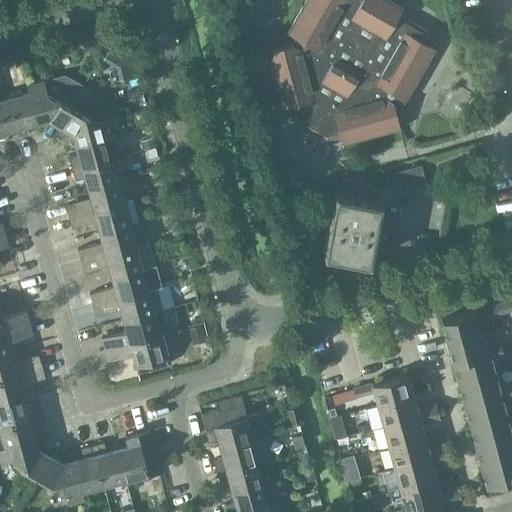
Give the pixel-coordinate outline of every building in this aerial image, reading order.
[(392,102),(395,113),(404,111),(402,105),(435,48),(426,43),(430,36),(429,31),(398,14),(402,7),(389,0),(304,0),(286,32),(295,37),(291,44),(392,102)] [(87,33),(78,41),(85,48),(94,40),(87,33)] [(291,44),(264,51),(279,109),(288,106),(292,120),(321,137),(339,133),(342,145),(399,129),(395,113),(392,102),(291,44)] [(110,47),(102,61),(115,69),(118,80),(135,76),(131,58),(110,47)] [(18,50),(5,53),(9,67),(21,63),(18,50)] [(28,92),(35,118),(43,116),(47,118),(47,119),(60,126),(74,101),(59,92),(55,93),(44,87),(43,80),(26,84),(28,92)] [(78,143),(105,136),(113,134),(108,118),(107,118),(101,97),(92,91),(90,96),(80,90),(74,101),(60,126),(72,133),(73,133),(76,135),(78,143)] [(28,92),(21,94),(20,91),(5,95),(14,129),(16,138),(28,134),(26,124),(28,120),(35,118),(28,92)] [(0,141),(9,139),(7,131),(11,130),(14,129),(5,95),(1,96),(0,96),(0,141)] [(144,111),(132,114),(136,125),(147,122),(144,111)] [(105,136),(78,143),(81,151),(78,154),(68,157),(71,169),(113,157),(109,143),(107,143),(105,136)] [(151,138),(140,141),(142,149),(153,146),(151,138)] [(113,157),(71,169),(74,180),(84,177),(88,179),(90,187),(117,180),(119,180),(113,157)] [(301,166),(273,173),(279,192),(306,185),(301,166)] [(421,166),(390,175),(394,191),(426,182),(421,166)] [(117,180),(90,187),(92,195),(90,198),(65,205),(68,217),(125,201),(121,187),(119,187),(117,180)] [(369,262),(381,200),(366,197),(362,190),(351,195),(334,192),(323,253),(340,257),(348,265),(354,259),(369,262)] [(102,231),(138,221),(132,199),(125,201),(68,217),(71,228),(96,221),(100,223),(102,231)] [(171,201),(161,204),(164,214),(174,211),(171,201)] [(174,213),(167,215),(172,234),(179,232),(174,213)] [(144,243),(138,221),(102,231),(104,239),(102,242),(76,249),(80,261),(144,243)] [(0,247),(8,245),(5,234),(0,235),(0,247)] [(114,275),(155,264),(149,242),(144,243),(80,261),(83,272),(108,265),(112,267),(114,275)] [(155,264),(114,275),(116,283),(114,286),(88,293),(92,305),(156,287),(161,286),(155,264)] [(126,319),(153,312),(162,310),(156,287),(92,305),(95,316),(120,309),(124,311),(126,319)] [(163,296),(164,310),(185,308),(184,294),(163,296)] [(496,305),(498,313),(510,310),(508,301),(496,305)] [(498,313),(496,305),(483,308),(485,317),(498,313)] [(446,341),(483,331),(480,318),(485,317),(483,308),(440,320),(446,341)] [(0,329),(29,322),(26,310),(0,317),(0,329)] [(153,312),(126,319),(128,327),(126,330),(100,337),(104,349),(161,333),(157,318),(155,319),(153,312)] [(6,340),(32,333),(29,322),(0,329),(0,353),(6,352),(4,344),(6,340)] [(200,325),(188,329),(192,344),(204,341),(200,325)] [(483,331),(446,341),(452,362),(501,349),(498,341),(487,344),(483,331)] [(161,333),(104,349),(107,360),(132,353),(136,355),(138,362),(134,363),(137,373),(167,364),(165,356),(167,356),(161,333)] [(457,383),(494,373),(491,360),(503,357),(501,349),(452,362),(457,383)] [(8,359),(6,352),(0,353),(0,376),(41,366),(38,354),(12,361),(8,359)] [(44,377),(41,366),(0,376),(0,400),(18,396),(16,388),(18,384),(44,377)] [(494,373),(457,383),(463,404),(511,391),(510,383),(498,386),(494,373)] [(375,406),(412,395),(406,374),(363,385),(366,394),(371,392),(375,406)] [(363,385),(352,388),(355,397),(366,394),(363,385)] [(511,391),(463,404),(469,425),(506,415),(502,402),(511,398),(511,391)] [(381,426),(418,416),(412,395),(375,406),(381,426)] [(0,424),(37,414),(34,403),(24,405),(20,403),(18,396),(0,400),(0,424)] [(217,436),(220,438),(223,446),(251,438),(242,404),(200,416),(207,439),(217,436)] [(423,415),(436,411),(433,404),(421,407),(423,415)] [(436,411),(423,415),(426,422),(438,419),(436,411)] [(0,439),(2,439),(4,446),(4,447),(30,440),(28,432),(30,428),(40,426),(37,414),(0,424),(0,439)] [(506,415),(469,425),(474,445),(511,435),(511,427),(509,428),(506,415)] [(386,447),(423,437),(418,416),(381,426),(386,447)] [(343,426),(332,429),(334,438),(345,435),(343,426)] [(117,452),(125,481),(159,472),(147,430),(124,436),(127,446),(125,450),(117,452)] [(300,434),(291,437),(294,448),(304,446),(300,434)] [(215,471),(257,460),(269,457),(263,435),(251,438),(223,446),(225,453),(222,457),(212,460),(215,471)] [(511,435),(474,445),(480,466),(511,457),(511,435)] [(392,468),(429,458),(423,437),(386,447),(392,468)] [(30,440),(4,447),(4,446),(0,447),(0,462),(1,465),(8,463),(19,469),(20,473),(35,482),(49,457),(37,450),(37,449),(36,449),(32,447),(30,440)] [(103,442),(92,445),(103,487),(125,481),(117,452),(110,454),(106,452),(103,442)] [(81,462),(73,464),(81,491),(88,489),(89,491),(103,487),(92,445),(80,448),(83,458),(81,462)] [(435,456),(447,453),(445,445),(433,449),(435,456)] [(447,453),(435,456),(437,464),(449,461),(447,453)] [(61,464),(49,457),(35,482),(50,490),(54,489),(64,495),(66,503),(83,498),(81,491),(73,464),(66,466),(62,464),(61,463),(61,464)] [(511,480),(511,457),(480,466),(486,488),(511,480)] [(398,489),(435,479),(429,458),(392,468),(398,489)] [(261,475),(257,460),(215,471),(219,483),(229,480),(232,482),(234,490),(261,483),(261,482),(259,475),(261,475)] [(312,471),(301,474),(304,482),(314,479),(312,471)] [(437,501),(441,500),(435,479),(398,489),(403,509),(404,510),(437,501)] [(263,481),(261,482),(261,483),(234,490),(237,498),(234,501),(224,504),(226,511),(239,511),(269,504),(263,481)] [(446,498),(458,495),(456,487),(444,490),(446,498)] [(458,495),(446,498),(448,506),(461,502),(458,495)] [(439,511),(437,501),(404,510),(403,509),(399,510),(399,511),(439,511)]
